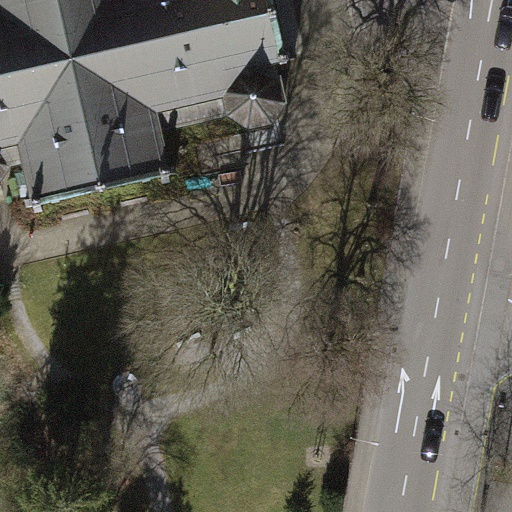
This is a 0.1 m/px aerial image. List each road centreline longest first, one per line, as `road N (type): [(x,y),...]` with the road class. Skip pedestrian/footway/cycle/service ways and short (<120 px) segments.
road 1 (secondary): [(441,312),(491,10)]
road 2 (secondary): [(402,511),(441,312)]
